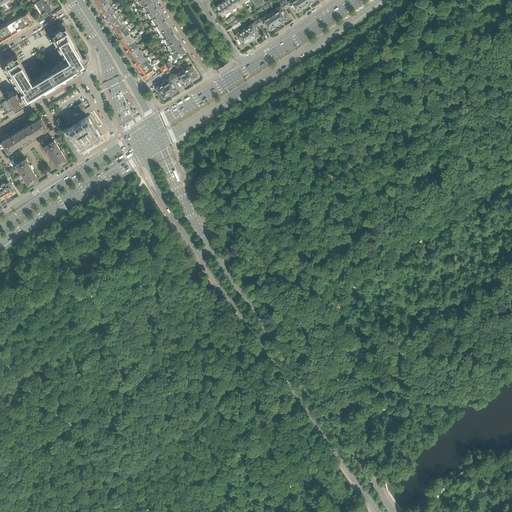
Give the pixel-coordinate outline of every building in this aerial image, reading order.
[(52,7),(49,4),(46,0),(37,0),(35,2),(41,12),(40,12),(40,13),(42,16),(44,15),(48,13),(48,12),(50,11),(50,10),(50,11),(49,9),(52,7)] [(108,8),(112,5),(114,4),(112,2),(111,3),(108,0),(107,0),(105,2),(104,3),(102,5),(101,4),(98,7),(98,8),(99,10),(100,10),(101,12),(105,10),(106,10),(108,9),(108,8)] [(150,19),(160,12),(157,8),(157,7),(155,4),(155,5),(151,0),(150,0),(141,7),(145,12),(144,13),(144,14),(145,13),(150,19)] [(231,10),(236,7),(237,7),(232,0),(225,0),(223,1),(223,0),(221,2),(221,3),(216,6),(220,13),(222,15),(222,16),(223,15),(224,16),(225,16),(224,15),(230,11),(231,12),(232,11),(231,10)] [(284,11),(283,10),(282,9),(284,8),(287,7),(282,0),(279,2),(281,5),(274,10),(278,16),(282,21),(283,22),(287,19),(286,18),(288,17),(286,14),(287,13),(285,10),(284,11)] [(303,8),(299,2),(297,0),(288,0),(287,1),(287,0),(282,0),(287,7),(290,5),(289,4),(291,3),(292,6),(291,6),(293,9),(294,8),(296,11),(298,10),(299,11),(303,9),(303,8)] [(309,3),(306,0),(297,0),(299,2),(303,8),(307,6),(306,5),(309,3)] [(112,13),(116,11),(112,5),(108,8),(108,9),(106,10),(105,10),(101,12),(101,13),(103,15),(104,15),(105,17),(105,18),(108,15),(110,15),(111,14),(112,13)] [(282,21),(278,16),(274,10),(268,14),(275,25),(282,21)] [(35,21),(32,16),(28,11),(25,12),(25,13),(32,22),(35,21)] [(115,18),(119,15),(124,12),(123,11),(120,13),(120,12),(118,14),(116,11),(112,13),(111,14),(110,15),(108,15),(105,18),(106,21),(107,21),(108,22),(112,20),(113,20),(115,19),(115,18)] [(158,32),(168,25),(165,20),(163,17),(160,12),(150,19),(153,25),(152,26),(153,26),(154,26),(158,32)] [(32,22),(25,13),(16,18),(22,28),(32,22)] [(275,25),(268,14),(260,19),(259,18),(257,20),(260,24),(262,23),(262,22),(263,21),(265,23),(264,24),(266,27),(267,26),(269,29),(275,25)] [(119,24),(123,21),(119,15),(115,18),(115,19),(113,20),(112,20),(108,22),(108,23),(108,24),(110,26),(111,26),(112,28),(115,26),(116,26),(118,25),(119,24)] [(22,28),(16,18),(6,24),(12,34),(18,31),(22,28)] [(257,26),(260,24),(257,20),(254,22),(247,27),(254,37),(254,38),(255,37),(256,38),(255,38),(256,38),(259,36),(258,34),(259,33),(255,27),(257,26)] [(122,28),(126,26),(123,21),(119,24),(118,25),(116,26),(115,26),(112,28),(112,29),(113,31),(114,31),(115,33),(118,31),(119,31),(122,30),(122,28)] [(7,60),(3,62),(4,63),(4,64),(21,91),(19,92),(21,94),(18,96),(16,91),(8,96),(7,96),(11,104),(12,103),(14,108),(15,107),(29,99),(28,98),(31,97),(32,98),(33,98),(70,76),(69,75),(70,74),(73,73),(73,72),(74,71),(75,72),(75,71),(76,71),(76,72),(76,71),(77,70),(77,71),(78,71),(78,70),(80,69),(81,68),(82,68),(81,67),(83,67),(83,66),(84,66),(84,65),(84,64),(86,63),(87,62),(88,61),(88,60),(88,58),(88,57),(88,56),(87,55),(86,54),(85,54),(84,53),(82,54),(81,54),(65,28),(62,22),(58,24),(53,27),(53,28),(49,30),(51,33),(52,34),(52,35),(67,59),(57,65),(58,67),(42,76),(41,74),(31,80),(17,56),(16,56),(16,54),(12,56),(10,57),(8,58),(6,59),(7,60)] [(12,34),(6,24),(0,27),(0,35),(3,40),(12,34)] [(176,38),(173,33),(174,33),(172,30),(171,30),(168,25),(158,32),(162,38),(161,38),(161,39),(162,39),(166,44),(176,38)] [(129,33),(130,32),(128,30),(126,26),(122,28),(122,30),(119,31),(118,31),(115,33),(115,34),(116,37),(118,36),(119,38),(118,39),(122,37),(123,37),(129,33)] [(254,37),(247,27),(242,30),(249,41),(250,42),(251,42),(253,41),(253,40),(254,40),(253,39),(254,37)] [(249,41),(242,30),(236,34),(237,35),(235,36),(238,39),(237,40),(239,44),(242,42),(244,46),(248,44),(247,43),(247,42),(249,41)] [(130,42),(133,40),(134,39),(132,35),(131,36),(129,33),(123,37),(122,37),(118,39),(120,42),(121,42),(121,43),(122,43),(122,44),(122,45),(123,47),(130,43),(130,42)] [(183,52),(185,51),(182,46),(180,43),(176,38),(166,44),(170,51),(169,51),(170,52),(171,52),(172,54),(171,55),(173,58),(172,59),(173,59),(175,57),(176,57),(178,56),(181,54),(182,54),(183,53),(183,52)] [(137,46),(138,45),(136,42),(135,43),(133,40),(130,42),(130,43),(123,47),(125,49),(126,50),(127,51),(126,51),(127,52),(132,49),(133,49),(137,46)] [(141,52),(142,52),(143,52),(140,48),(139,49),(137,46),(133,49),(132,49),(127,52),(128,55),(129,55),(130,55),(131,56),(130,57),(131,57),(131,58),(131,59),(138,55),(138,54),(141,52)] [(146,59),(147,58),(145,55),(144,56),(142,52),(141,52),(138,54),(138,55),(131,59),(133,62),(134,62),(134,63),(135,62),(135,64),(135,65),(140,61),(141,62),(146,58),(146,59)] [(145,68),(151,64),(149,61),(148,62),(146,59),(146,58),(141,62),(140,61),(135,65),(137,67),(138,68),(139,69),(139,70),(139,71),(140,72),(145,69),(145,68)] [(197,75),(195,71),(194,70),(193,71),(190,67),(189,68),(189,67),(188,67),(189,66),(187,63),(183,65),(181,62),(178,64),(180,68),(181,69),(182,70),(189,80),(197,75)] [(148,75),(155,70),(156,69),(154,66),(153,67),(151,64),(145,68),(145,69),(140,72),(140,73),(141,72),(142,73),(141,73),(142,74),(141,74),(144,78),(144,77),(145,78),(148,75)] [(190,81),(189,80),(182,70),(176,75),(174,73),(172,75),(175,80),(177,78),(178,78),(179,79),(178,80),(180,83),(181,82),(183,85),(185,83),(185,84),(185,83),(186,84),(190,82),(190,81)] [(175,85),(174,83),(172,83),(171,82),(172,81),(172,82),(175,80),(172,75),(169,77),(170,78),(163,82),(169,92),(170,94),(174,91),(174,90),(176,89),(174,86),(175,85)] [(169,92),(163,82),(161,80),(159,81),(154,84),(156,87),(157,87),(157,88),(156,89),(159,93),(158,93),(160,99),(161,98),(161,99),(168,94),(167,93),(169,92)] [(12,109),(7,100),(2,103),(3,104),(3,105),(4,107),(5,107),(8,112),(13,110),(12,109)] [(85,109),(84,107),(84,106),(82,102),(74,107),(77,111),(78,111),(79,113),(85,109)] [(102,134),(99,129),(90,115),(67,130),(65,127),(63,129),(65,131),(63,131),(76,150),(87,144),(86,143),(88,142),(91,140),(92,141),(102,134)] [(46,127),(41,118),(21,129),(27,139),(28,140),(31,138),(31,137),(37,133),(42,130),(43,131),(46,129),(46,128),(46,127)] [(19,144),(23,142),(26,140),(27,139),(21,129),(1,141),(7,151),(8,150),(8,151),(11,149),(15,146),(19,144)] [(59,148),(54,139),(44,145),(45,146),(44,147),(46,150),(47,150),(49,154),(52,158),(56,165),(57,165),(58,166),(61,163),(60,163),(66,159),(60,150),(62,149),(61,147),(59,148)] [(37,177),(29,165),(27,162),(28,161),(26,158),(25,159),(25,158),(15,164),(27,183),(33,180),(34,181),(37,179),(36,178),(37,177)] [(15,191),(13,188),(11,185),(12,185),(11,183),(10,183),(9,182),(5,184),(4,182),(1,184),(8,196),(11,194),(12,194),(14,193),(14,192),(15,191)]
